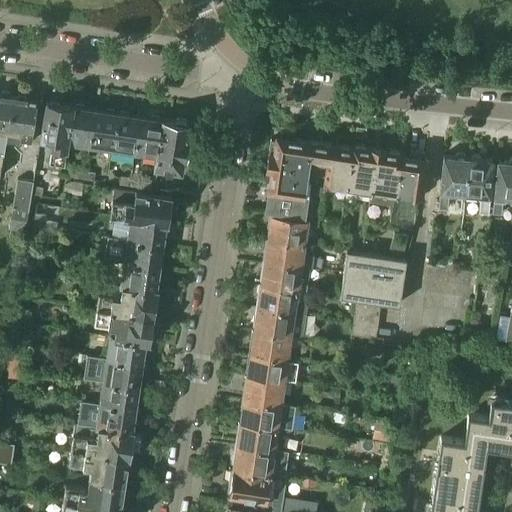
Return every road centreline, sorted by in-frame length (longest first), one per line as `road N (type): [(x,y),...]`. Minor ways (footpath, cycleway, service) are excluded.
road 1 (residential): [(175,511),(236,123),(235,82)]
road 2 (residential): [(511,111),(235,82)]
road 3 (residential): [(235,82),(0,46)]
